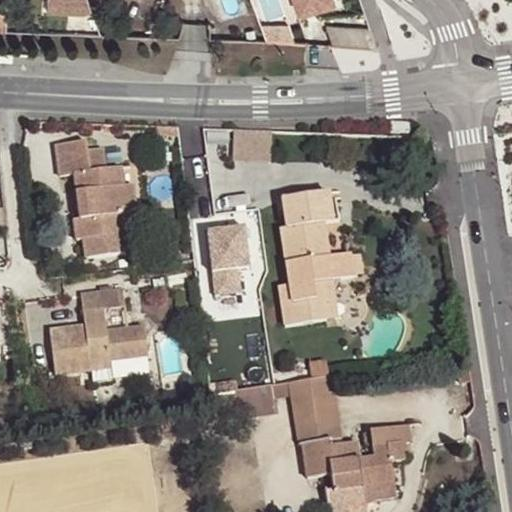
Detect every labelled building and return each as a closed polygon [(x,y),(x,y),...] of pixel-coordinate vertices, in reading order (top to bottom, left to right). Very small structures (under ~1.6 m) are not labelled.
[(341,0),(296,0),(301,15),(342,2),(341,0)] [(332,46),(370,49),(363,28),(326,27),(332,46)] [(13,54),(0,54),(0,63),(13,64),(13,54)] [(409,122),(390,121),(389,133),(409,135),(409,122)] [(236,128),(236,160),(274,160),(274,128),(236,128)] [(74,175),(76,191),(79,209),(81,222),(73,223),(75,242),(82,242),(85,259),(128,254),(123,216),(134,214),(131,187),(124,187),(121,168),(105,171),(102,149),(87,152),(84,143),(55,146),(61,177),(74,175)] [(79,209),(76,191),(70,192),(73,211),(79,209)] [(288,287),(279,289),(286,327),(326,320),(324,302),(334,300),(331,280),(352,277),(348,256),(328,259),(323,224),(332,223),(332,220),(328,194),(281,201),(285,229),(280,231),(288,287)] [(243,230),(205,235),(214,298),(239,295),(236,273),(249,271),(243,230)] [(123,309),(121,292),(80,296),(84,328),(50,332),(54,375),(88,372),(88,365),(108,363),(107,354),(126,351),(127,360),(146,358),(142,327),(125,330),(118,330),(116,310),(123,309)] [(336,319),(334,300),(324,302),(326,320),(336,319)] [(118,330),(125,330),(123,309),(116,310),(118,330)] [(107,354),(108,363),(127,360),(126,351),(107,354)] [(88,372),(109,370),(108,363),(88,365),(88,372)] [(305,382),(288,385),(290,397),(334,391),(332,378),(305,382)] [(214,385),(217,395),(236,392),(234,382),(214,385)] [(270,387),(271,399),(290,397),(288,385),(270,387)] [(217,395),(210,396),(214,418),(238,415),(239,420),(274,415),(271,399),(270,387),(236,392),(217,395)] [(290,397),(293,417),(337,411),(334,391),(290,397)] [(300,445),(305,479),(311,478),(325,476),(354,472),(389,467),(389,462),(404,460),(402,445),(409,443),(408,428),(371,433),(374,457),(367,457),(366,450),(359,451),(358,443),(342,445),(337,411),(293,417),(297,445),(300,445)] [(374,457),(371,433),(363,435),(366,450),(367,457),(374,457)] [(354,472),(325,476),(330,511),(364,511),(365,502),(393,498),(389,467),(354,472)]
